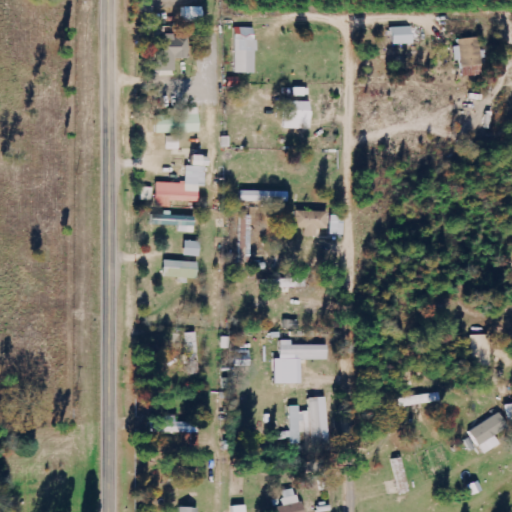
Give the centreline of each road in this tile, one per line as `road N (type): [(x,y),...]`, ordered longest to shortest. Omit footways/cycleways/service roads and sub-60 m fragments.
road 1 (residential): [(511,21),(363,24),(350,31),(345,511)]
road 2 (tertiary): [(108,511),(108,0)]
